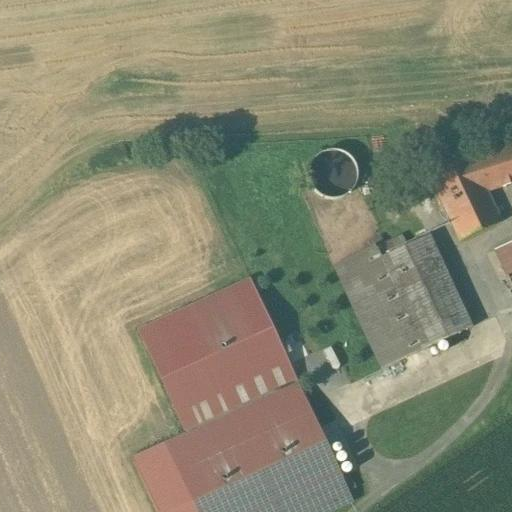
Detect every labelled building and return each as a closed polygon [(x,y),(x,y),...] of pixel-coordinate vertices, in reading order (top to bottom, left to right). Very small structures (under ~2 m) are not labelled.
[(511,144),(469,158),(485,193),(511,184),(511,144)] [(320,189),(353,191),(356,156),(323,153),(320,189)] [(499,222),(485,193),(469,158),(468,156),(429,174),(459,241),(499,222)] [(469,329),(425,237),(380,258),(375,250),(333,268),(381,371),(469,329)] [(341,479),(296,385),(275,338),(249,282),(139,333),(186,436),(132,461),(155,511),(328,511),(351,501),(347,493),(341,479)] [(348,476),(341,479),(347,493),(355,489),(348,476)]
